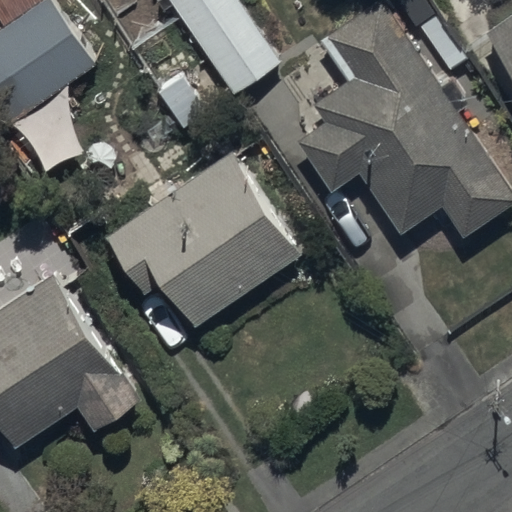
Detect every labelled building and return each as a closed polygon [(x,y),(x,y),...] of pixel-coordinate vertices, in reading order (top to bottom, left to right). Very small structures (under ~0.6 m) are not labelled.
[(97,53),(58,0),(29,0),(0,21),(0,105),(8,117),(97,53)] [(248,0),(180,0),(234,82),(282,51),(248,0)] [(444,74),(390,0),(362,0),(322,29),(350,68),(309,97),(322,114),(301,129),(338,180),(363,162),(408,224),(447,196),(467,223),(511,190),(511,171),(460,100),(471,92),(453,67),(444,74)] [(511,5),(490,22),(511,52),(511,5)] [(303,244),(232,141),(110,225),(147,279),(167,266),(200,315),(303,244)] [(138,391),(57,265),(0,301),(0,407),(18,436),(81,395),(96,418),(138,391)]
